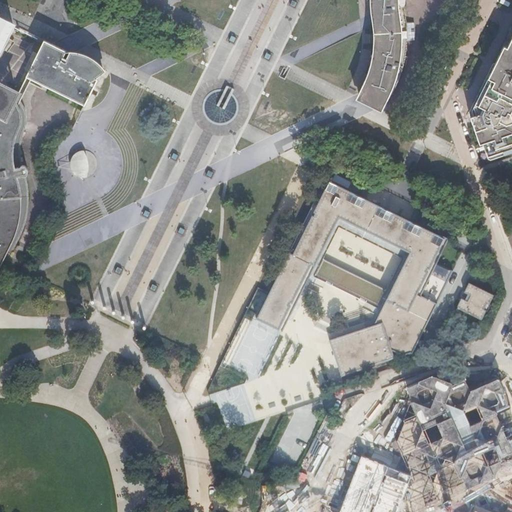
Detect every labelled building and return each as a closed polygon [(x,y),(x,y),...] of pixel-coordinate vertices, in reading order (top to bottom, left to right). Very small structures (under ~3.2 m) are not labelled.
[(374,0),(375,7),(377,18),(378,25),(378,32),(378,40),(377,50),(375,59),(373,65),(369,75),(367,79),(366,80),(366,81),(364,84),(359,92),(358,93),(377,102),(384,105),(389,98),(393,92),(397,84),(397,82),(400,76),(403,66),(405,56),(406,50),(407,43),(407,35),(407,27),(406,19),(405,13),(404,8),(404,6),(403,0),(374,0)] [(0,119),(9,124),(19,104),(14,101),(6,97),(0,85),(0,51),(12,25),(0,19),(0,119)] [(511,35),(507,46),(503,44),(493,64),(497,66),(478,105),(481,107),(478,113),(470,116),(479,143),(482,142),(487,155),(501,150),(503,154),(511,150),(511,117),(510,112),(511,108),(511,35)] [(36,55),(14,101),(19,104),(20,101),(31,79),(84,106),(102,68),(104,69),(102,66),(99,63),(95,60),(91,58),(88,56),(85,54),(80,53),(76,52),(73,51),(70,51),(69,52),(69,53),(51,45),(49,49),(47,49),(45,50),(43,52),(42,53),(41,54),(38,55),(36,55)] [(0,267),(1,268),(5,259),(8,261),(22,232),(21,229),(24,218),(26,209),(27,204),(27,198),(27,193),(27,188),(27,184),(26,177),(27,176),(28,175),(28,174),(28,173),(28,172),(28,171),(27,169),(26,169),(25,168),(24,168),(23,166),(23,164),(21,158),(21,156),(21,152),(22,146),(23,140),(23,138),(26,131),(27,127),(27,122),(27,120),(27,118),(27,116),(26,113),(26,111),(25,108),(24,106),(22,104),(21,102),(20,101),(19,104),(9,124),(0,119),(0,267)] [(88,176),(92,174),(95,169),(96,166),(96,162),(95,158),(92,155),(90,152),(87,151),(83,150),(78,151),(75,152),(72,155),(71,157),(69,161),(69,164),(70,169),(72,173),(76,176),(80,177),(85,177),(88,176)] [(402,355),(413,352),(451,270),(436,263),(447,238),(326,180),(257,321),(283,332),(337,218),(409,252),(374,326),(330,341),(342,376),(395,358),(393,352),(402,355)] [(493,294),(468,282),(456,307),(481,319),(493,294)] [(510,406),(498,380),(470,392),(465,380),(452,385),(432,377),(406,389),(411,401),(398,438),(401,450),(407,468),(452,487),(464,483),(467,490),(492,480),(497,493),(511,487),(511,431),(501,427),(496,414),(510,406)] [(397,511),(412,476),(361,456),(339,511),(397,511)] [(397,511),(474,511),(467,490),(464,483),(452,487),(407,468),(412,476),(397,511)]
